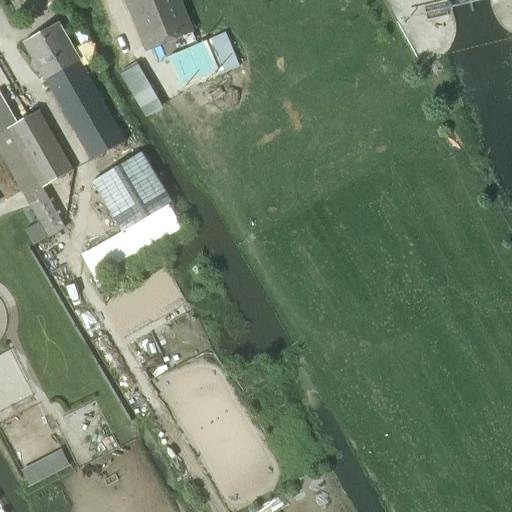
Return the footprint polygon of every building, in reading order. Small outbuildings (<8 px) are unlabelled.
[(192,33),(177,0),(126,0),(147,51),(192,33)] [(83,67),(99,58),(89,41),(73,50),(59,24),(25,44),(91,161),(125,142),(83,67)] [(239,68),(225,34),(175,55),(170,57),(182,87),(218,72),(219,76),(239,68)] [(0,152),(48,237),(65,228),(42,189),(73,171),(40,112),(20,123),(0,90),(0,89),(0,152)] [(139,156),(90,182),(120,236),(169,207),(139,156)] [(94,278),(181,228),(169,207),(120,236),(83,257),(94,278)]
